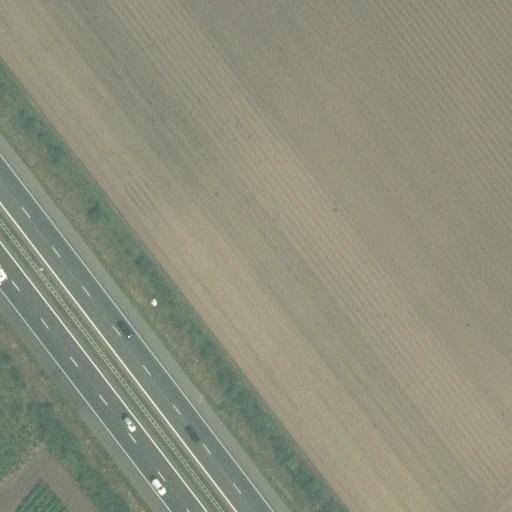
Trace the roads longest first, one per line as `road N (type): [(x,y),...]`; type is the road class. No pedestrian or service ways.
road 1 (motorway): [(253,511),(0,183)]
road 2 (motorway): [(0,267),(187,511)]
